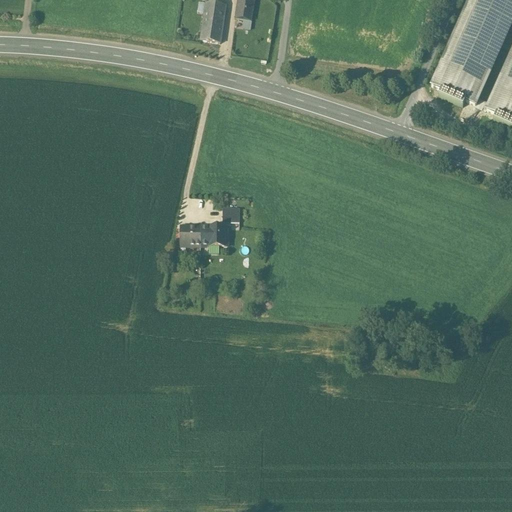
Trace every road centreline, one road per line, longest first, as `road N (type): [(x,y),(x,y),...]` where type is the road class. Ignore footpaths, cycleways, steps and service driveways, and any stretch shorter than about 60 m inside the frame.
road 1 (secondary): [(275,90),(139,58),(0,44)]
road 2 (residential): [(456,0),(399,131)]
road 3 (secondary): [(399,131),(275,90)]
